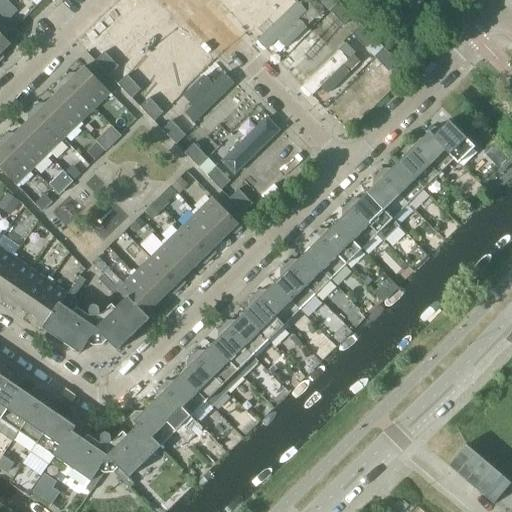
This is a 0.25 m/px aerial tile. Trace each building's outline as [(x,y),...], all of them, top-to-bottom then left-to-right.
[(166,18),(150,0),(147,0),(110,35),(127,53),(166,18)] [(217,0),(229,12),(241,0),(217,0)] [(254,0),(234,19),(246,32),(279,0),(254,0)] [(315,0),(298,0),(301,2),(307,8),(315,0)] [(338,3),(336,0),(324,0),(321,4),(331,13),(340,4),(338,3)] [(7,3),(0,10),(0,13),(6,20),(14,11),(7,3)] [(352,16),(340,4),(331,13),(343,26),(352,16)] [(296,6),(257,40),(266,50),(275,42),(283,51),(306,31),(299,22),(306,16),(296,6)] [(335,26),(325,16),(317,24),(326,34),(335,26)] [(375,39),(361,25),(361,26),(352,35),(366,49),(375,39)] [(177,31),(136,70),(145,80),(187,40),(177,31)] [(0,33),(0,62),(4,59),(0,55),(0,53),(10,44),(0,33)] [(100,45),(91,35),(84,44),(93,53),(100,45)] [(312,36),(281,67),(291,77),(299,70),(305,76),(329,52),(312,36)] [(397,63),(384,49),(374,58),(388,72),(397,63)] [(104,52),(96,61),(95,62),(109,76),(119,67),(104,52)] [(200,53),(164,88),(173,97),(209,63),(200,53)] [(337,54),(301,90),(319,107),(349,76),(342,69),(347,63),(337,54)] [(367,77),(374,70),(369,64),(361,71),(367,77)] [(69,73),(64,79),(94,109),(110,93),(84,67),(74,78),(69,73)] [(141,90),(126,74),(116,84),(132,99),(141,90)] [(212,86),(203,78),(181,99),(190,108),(183,114),(193,123),(232,84),(223,75),(212,86)] [(354,78),(323,108),(344,131),(376,101),(354,78)] [(94,109),(64,79),(59,84),(63,88),(53,98),(78,124),(94,109)] [(39,104),(33,109),(63,139),(78,124),(53,98),(43,108),(39,104)] [(163,112),(149,98),(139,107),(154,122),(154,121),(163,112)] [(255,108),(246,98),(236,107),(228,99),(210,116),(215,120),(202,132),(215,146),(255,108)] [(63,139),(33,109),(28,114),(32,118),(22,128),(47,155),(63,139)] [(171,121),(162,130),(176,144),(176,145),(186,136),(171,121)] [(454,159),(453,160),(458,164),(475,148),(449,121),(438,132),(434,128),(429,133),(454,159)] [(278,133),(268,122),(231,156),(241,167),(278,133)] [(8,134),(2,139),(32,170),(47,155),(22,128),(12,138),(8,134)] [(414,139),(409,144),(439,174),(453,160),(454,159),(429,133),(419,143),(414,139)] [(102,135),(95,141),(105,151),(112,144),(102,135)] [(32,170),(2,139),(0,141),(0,147),(1,149),(0,149),(0,169),(16,185),(32,170)] [(208,158),(193,143),(184,152),(198,168),(208,158)] [(439,174),(409,144),(404,149),(408,153),(398,163),(423,190),(439,174)] [(307,163),(289,145),(253,182),(270,199),(307,163)] [(511,164),(511,160),(507,156),(495,167),(501,174),(511,164)] [(423,190),(398,163),(388,173),(383,169),(378,174),(408,205),(423,190)] [(73,165),(65,173),(73,182),(74,181),(81,174),(73,165)] [(230,181),(216,166),(206,176),(221,191),(230,181)] [(64,174),(51,187),(59,196),(65,190),(72,182),(64,174)] [(377,184),(367,193),(392,220),(408,205),(378,174),(373,179),(377,184)] [(178,192),(187,183),(180,177),(172,185),(178,192)] [(168,201),(176,193),(170,187),(162,194),(168,201)] [(253,204),(238,189),(228,198),(243,213),(253,204)] [(0,207),(11,215),(20,202),(7,193),(0,203),(0,207)] [(392,220),(367,193),(357,203),(353,199),(347,204),(377,235),(392,220)] [(212,198),(196,214),(222,240),(232,230),(236,234),(242,228),(212,198)] [(152,219),(161,210),(153,203),(145,211),(152,219)] [(377,235),(347,204),(342,210),(346,214),(336,224),(361,250),(377,235)] [(222,240),(196,214),(181,229),(211,259),(216,254),(212,250),(222,240)] [(136,230),(144,222),(139,217),(131,225),(136,230)] [(361,250),(336,224),(325,234),(321,230),(316,235),(346,266),(361,250)] [(211,259),(181,229),(165,244),(191,270),(201,260),(205,265),(211,259)] [(133,242),(124,232),(115,240),(125,250),(133,242)] [(315,244),(305,254),(330,281),(346,266),(316,235),(310,240),(315,244)] [(165,244),(150,259),(180,290),(185,284),(181,280),(191,270),(165,244)] [(0,248),(0,276),(13,257),(0,248)] [(290,260),(285,265),(315,296),(330,281),(305,254),(295,264),(290,260)] [(13,257),(0,276),(0,292),(4,296),(1,301),(7,305),(31,269),(13,257)] [(93,264),(99,271),(105,264),(99,258),(93,264)] [(180,290),(150,259),(134,274),(149,289),(160,301),(170,291),(174,295),(180,290)] [(284,275),(274,285),(299,311),(315,296),(285,265),(280,270),(284,275)] [(28,312),(49,281),(31,269),(7,305),(13,309),(17,304),(28,312)] [(388,278),(381,271),(375,276),(382,283),(388,278)] [(149,289),(134,274),(118,290),(148,321),(154,315),(150,311),(160,301),(149,289)] [(68,294),(44,330),(80,355),(88,343),(107,341),(117,351),(148,321),(118,290),(117,289),(103,275),(98,279),(122,303),(116,309),(101,324),(100,316),(100,309),(100,308),(99,307),(98,306),(96,305),(95,305),(94,305),(92,306),(91,306),(90,307),(90,308),(90,309),(90,311),(90,317),(91,325),(74,313),(67,308),(86,280),(80,277),(72,289),(68,294)] [(44,330),(68,294),(49,281),(28,312),(40,320),(37,325),(44,330)] [(260,290),(254,295),(284,326),(299,311),(274,285),(264,294),(260,290)] [(284,326),(254,295),(249,301),(253,305),(243,315),(268,341),(284,326)] [(228,321),(223,326),(253,357),(268,341),(243,315),(232,325),(228,321)] [(253,357),(223,326),(217,331),(222,336),(212,345),(243,377),(258,362),(253,357)] [(295,337),(291,340),(298,347),(301,343),(295,337)] [(243,377),(212,345),(202,355),(197,351),(192,356),(227,392),(243,377)] [(227,392),(192,356),(187,361),(191,366),(181,376),(206,402),(212,408),(227,392)] [(272,366),(267,371),(270,374),(276,369),(272,366)] [(13,377),(7,373),(0,382),(0,421),(1,420),(21,390),(9,382),(13,377)] [(166,381),(161,386),(191,417),(206,402),(181,376),(171,385),(166,381)] [(160,396),(150,406),(175,432),(191,417),(161,386),(156,392),(160,396)] [(21,390),(1,420),(19,433),(43,397),(36,393),(33,398),(21,390)] [(49,402),(43,397),(19,433),(36,445),(57,415),(46,407),(49,402)] [(252,407),(247,402),(242,407),(247,412),(252,407)] [(175,432),(150,406),(139,416),(135,412),(130,417),(160,448),(175,432)] [(57,415),(36,445),(31,453),(49,465),(54,457),(78,422),(72,417),(69,423),(57,415)] [(78,422),(54,457),(90,482),(86,488),(91,492),(104,474),(114,473),(129,489),(134,484),(128,478),(160,448),(130,417),(124,422),(133,431),(127,436),(112,452),(111,444),(111,437),(110,436),(110,435),(109,434),(108,433),(106,433),(105,433),(104,433),(103,433),(102,434),(101,435),(101,436),(101,437),(101,438),(101,445),(102,452),(85,441),(78,436),(85,426),(78,422)] [(511,484),(466,446),(449,467),(493,505),(511,484)] [(45,474),(32,492),(44,500),(56,482),(45,474)] [(409,506),(404,501),(398,507),(404,511),(409,506)]
